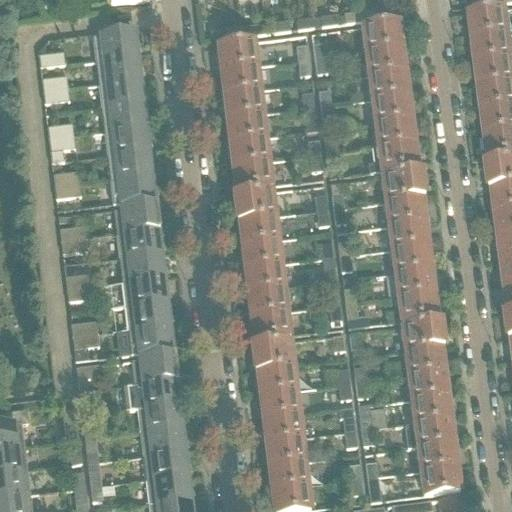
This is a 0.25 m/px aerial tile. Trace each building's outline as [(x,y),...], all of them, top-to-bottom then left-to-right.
[(54,0),(45,0),(43,1),(49,16),(59,12),(54,0)] [(105,0),(107,10),(147,5),(146,0),(105,0)] [(504,7),(502,0),(478,0),(472,1),(474,11),(504,7)] [(471,34),(472,42),(509,37),(505,13),(469,18),(470,22),(467,22),(468,34),(471,34)] [(376,14),(359,16),(360,26),(377,24),(376,14)] [(359,16),(344,18),(345,28),(360,26),(359,16)] [(336,19),(319,21),(321,31),(338,29),(336,19)] [(312,22),(296,24),(297,35),(314,32),(312,22)] [(288,25),(272,27),(273,38),(289,36),(288,25)] [(362,32),(365,56),(400,51),(399,43),(402,43),(400,31),(398,31),(397,27),(362,32)] [(264,28),(249,30),(250,41),(266,39),(264,28)] [(224,33),(226,44),(243,41),(241,31),(224,33)] [(92,41),(95,65),(137,60),(136,57),(135,58),(134,53),(137,51),(137,52),(138,51),(134,38),(134,36),(92,41)] [(474,58),(475,66),(511,61),(509,37),(472,42),(473,46),(470,46),(471,58),(474,58)] [(219,67),(220,75),(259,70),(256,46),(218,50),(218,55),(215,55),(217,67),(219,67)] [(312,47),(314,63),(326,61),(324,46),(312,47)] [(307,50),(295,51),(297,66),(309,65),(308,63),(307,50)] [(365,56),(368,80),(403,75),(402,67),(405,67),(404,55),(401,55),(400,51),(365,56)] [(38,59),(39,72),(64,69),(63,56),(38,59)] [(95,65),(98,89),(139,84),(139,81),(138,81),(137,77),(140,75),(140,76),(141,75),(137,62),(137,60),(95,65)] [(478,81),(479,90),(511,85),(511,63),(511,61),(475,66),(476,69),(473,70),(475,82),(478,81)] [(325,63),(314,64),(316,78),(316,79),(327,78),(325,63)] [(309,65),(297,66),(299,81),(310,80),(310,79),(309,65)] [(222,90),(223,98),(262,93),(259,70),(220,75),(221,78),(218,79),(220,91),(222,90)] [(368,80),(371,104),(407,99),(406,91),(408,90),(407,78),(404,79),(403,75),(368,80)] [(41,83),(42,96),(67,93),(66,80),(41,83)] [(98,89),(101,113),(142,108),(142,105),(140,105),(140,100),(143,99),(144,99),(140,86),(139,84),(98,89)] [(481,105),(482,114),(511,109),(511,85),(479,90),(479,93),(476,94),(478,106),(481,105)] [(67,93),(42,96),(44,108),(69,105),(67,93)] [(225,114),(226,122),(264,117),(262,93),(223,98),(224,102),(221,103),(223,115),(225,114)] [(329,95),(318,96),(320,111),(331,110),(329,95)] [(312,97),(301,98),(302,114),(314,112),(314,111),(312,97)] [(371,104),(374,127),(410,123),(409,115),(411,114),(410,102),(407,103),(407,99),(371,104)] [(101,113),(104,137),(145,132),(145,129),(143,129),(143,124),(145,122),(146,123),(147,123),(142,109),(142,108),(101,113)] [(484,129),(485,138),(511,134),(511,109),(482,114),(482,117),(479,117),(481,129),(484,129)] [(331,110),(320,111),(322,127),(333,125),(331,110)] [(314,112),(302,114),(304,129),(316,127),(314,112)] [(228,138),(229,146),(267,141),(264,117),(226,122),(227,126),(224,126),(225,138),(228,138)] [(374,127),(377,151),(413,147),(412,138),(414,138),(413,126),(410,126),(410,123),(374,127)] [(46,131),(48,144),(73,141),(71,128),(46,131)] [(104,137),(106,161),(148,156),(148,153),(146,153),(145,148),(148,146),(149,147),(150,147),(145,133),(145,132),(104,137)] [(511,134),(485,138),(485,141),(482,141),(484,153),(487,153),(488,162),(508,159),(511,158),(511,134)] [(73,141),(48,144),(51,168),(63,166),(62,155),(74,153),(73,141)] [(231,162),(232,170),(270,165),(267,141),(229,146),(229,150),(227,150),(228,162),(231,162)] [(335,143),(324,144),(326,160),(337,158),(335,143)] [(318,145),(307,147),(309,162),(320,160),(320,159),(318,145)] [(413,147),(377,151),(379,166),(367,167),(368,177),(416,171),(415,162),(417,162),(416,150),(413,150),(413,147)] [(106,161),(109,185),(151,180),(151,177),(149,177),(148,172),(151,170),(151,171),(153,170),(148,157),(148,156),(106,161)] [(337,158),(326,160),(328,175),(339,173),(337,158)] [(320,160),(309,162),(311,177),(322,175),(322,174),(320,160)] [(511,164),(486,168),(489,193),(511,189),(511,164)] [(270,165),(232,170),(233,174),(230,174),(231,186),(234,186),(235,195),(273,190),(270,165)] [(52,179),(53,191),(78,188),(77,176),(52,179)] [(381,182),(385,207),(420,202),(423,202),(419,177),(381,182)] [(151,180),(109,185),(112,209),(154,204),(153,200),(152,201),(151,196),(154,194),(154,195),(156,194),(151,181),(151,180)] [(78,188),(53,191),(55,204),(80,201),(78,188)] [(495,212),(495,216),(511,214),(511,189),(489,193),(492,193),(493,200),(490,201),(492,213),(495,212)] [(233,201),(236,225),(277,221),(274,196),(233,201)] [(342,198),(331,199),(333,214),(344,213),(342,198)] [(325,200),(314,201),(316,216),(327,215),(327,214),(325,200)] [(385,207),(388,230),(423,225),(423,222),(425,221),(424,209),(421,210),(420,202),(385,207)] [(113,215),(116,240),(159,234),(156,210),(113,215)] [(344,213),(333,214),(335,229),(345,228),(344,213)] [(498,236),(498,241),(511,239),(511,214),(495,216),(496,224),(493,224),(495,237),(498,236)] [(327,215),(316,216),(318,232),(329,230),(327,215)] [(241,245),(242,249),(280,244),(277,221),(236,225),(236,226),(239,226),(240,233),(237,234),(238,246),(241,245)] [(388,230),(391,254),(426,249),(426,246),(428,245),(427,233),(424,234),(423,225),(388,230)] [(59,234),(60,246),(85,243),(84,231),(59,234)] [(116,240),(119,263),(160,258),(160,255),(159,256),(158,251),(161,249),(161,250),(162,249),(158,235),(159,235),(159,234),(116,240)] [(501,260),(501,265),(511,263),(511,239),(498,241),(499,248),(496,248),(498,260),(501,260)] [(85,243),(60,246),(62,259),(87,256),(85,243)] [(244,269),(244,273),(283,268),(280,244),(242,249),(243,257),(240,257),(241,269),(244,269)] [(348,245),(337,247),(339,262),(350,260),(348,245)] [(331,247),(320,249),(322,264),(333,262),(333,261),(331,247)] [(391,254),(394,278),(429,273),(429,269),(431,269),(430,257),(427,257),(426,249),(391,254)] [(119,263),(122,287),(163,282),(163,279),(161,279),(161,275),(164,273),(165,273),(160,260),(160,258),(119,263)] [(350,260),(339,262),(341,277),(352,275),(350,260)] [(333,262),(322,264),(324,279),(335,278),(335,277),(333,262)] [(504,284),(504,288),(511,287),(511,263),(501,265),(502,272),(499,272),(501,284),(504,284)] [(83,268),(63,270),(66,294),(91,291),(89,279),(85,279),(83,268)] [(247,293),(247,296),(285,291),(283,268),(244,273),(245,281),(242,281),(244,293),(247,293)] [(394,278),(397,301),(432,297),(432,293),(434,293),(433,281),(430,281),(429,273),(394,278)] [(122,287),(125,311),(166,306),(166,303),(164,303),(164,298),(166,296),(167,297),(168,297),(164,284),(163,282),(122,287)] [(511,287),(504,288),(505,296),(503,296),(504,308),(507,308),(508,312),(511,311),(511,287)] [(91,291),(66,294),(67,306),(92,303),(91,291)] [(250,317),(250,320),(288,315),(285,291),(247,296),(248,305),(245,305),(247,317),(250,317)] [(354,292),(343,294),(345,308),(355,307),(354,292)] [(337,295),(326,296),(328,311),(339,309),(337,295)] [(432,297),(397,301),(400,326),(436,321),(435,317),(437,317),(436,304),(433,305),(432,297)] [(125,311),(128,335),(169,330),(169,327),(167,327),(166,322),(169,320),(169,321),(171,321),(166,307),(166,306),(125,311)] [(355,307),(345,308),(347,324),(348,332),(366,330),(367,330),(366,321),(357,322),(355,307)] [(339,309),(328,311),(330,331),(341,330),(339,309)] [(288,315),(250,320),(251,329),(248,329),(250,341),(252,341),(253,345),(291,340),(288,315)] [(70,329),(71,341),(97,339),(95,326),(70,329)] [(401,332),(404,357),(440,352),(443,352),(439,327),(401,332)] [(169,330),(128,335),(131,360),(172,355),(171,351),(170,351),(169,346),(172,344),(172,345),(174,344),(169,331),(169,330)] [(359,337),(348,339),(350,355),(361,353),(361,352),(359,337)] [(97,339),(71,341),(73,354),(98,351),(97,339)] [(342,340),(332,341),(334,356),(334,357),(344,355),(342,340)] [(251,351),(253,375),(295,370),(292,346),(251,351)] [(404,357),(407,380),(443,375),(442,372),(445,372),(444,360),(441,360),(440,352),(404,357)] [(131,365),(134,390),(177,385),(174,360),(131,365)] [(100,369),(75,372),(77,385),(78,396),(88,395),(86,383),(102,382),(100,369)] [(259,395),(259,399),(298,394),(295,370),(253,375),(254,376),(257,376),(258,383),(255,384),(256,396),(259,395)] [(363,371),(352,373),(354,388),(365,386),(363,371)] [(347,374),(336,375),(338,390),(349,388),(347,373),(347,374)] [(407,380),(410,404),(446,399),(446,396),(448,396),(447,383),(444,384),(443,375),(407,380)] [(134,390),(125,391),(128,415),(137,414),(178,409),(178,406),(176,406),(176,401),(179,399),(179,400),(180,400),(176,386),(177,386),(177,385),(134,390)] [(365,386),(354,388),(356,403),(367,402),(365,386)] [(349,388),(338,390),(340,405),(351,404),(350,403),(349,388)] [(262,419),(263,423),(301,418),(298,394),(259,399),(260,407),(258,408),(259,420),(262,419)] [(88,395),(78,396),(79,408),(80,414),(90,413),(89,407),(88,395)] [(410,404),(413,428),(449,423),(449,420),(451,419),(450,407),(447,408),(446,399),(410,404)] [(137,414),(140,437),(181,432),(181,430),(179,430),(179,425),(182,423),(182,424),(183,423),(179,410),(178,409),(137,414)] [(368,409),(357,411),(360,435),(371,433),(372,433),(386,432),(383,413),(369,414),(368,409)] [(352,412),(338,414),(339,422),(339,423),(342,423),(344,437),(355,436),(352,412)] [(0,454),(24,451),(21,427),(27,426),(26,414),(0,416),(0,454)] [(61,415),(65,446),(78,445),(74,414),(61,415)] [(265,443),(265,447),(304,442),(301,418),(263,423),(264,431),(261,431),(262,443),(265,443)] [(408,453),(417,452),(452,447),(452,444),(455,443),(453,431),(450,432),(449,423),(413,428),(405,429),(408,453)] [(82,429),(84,444),(93,443),(92,428),(82,429)] [(140,437),(143,461),(184,456),(184,453),(182,454),(182,449),(184,447),(185,448),(186,447),(181,434),(181,432),(140,437)] [(371,433),(360,435),(362,451),(373,449),(371,433)] [(355,436),(344,437),(346,453),(357,451),(355,436)] [(268,467),(268,471),(306,466),(304,442),(265,447),(266,455),(263,455),(265,467),(268,467)] [(93,443),(84,444),(86,459),(95,458),(93,443)] [(417,452),(420,476),(455,471),(455,468),(458,467),(456,455),(453,455),(452,447),(417,452)] [(0,478),(27,475),(24,451),(0,454),(0,478)] [(69,454),(71,470),(81,469),(79,453),(69,454)] [(143,461),(146,485),(187,480),(187,477),(185,477),(184,473),(187,471),(188,471),(189,471),(184,458),(184,456),(143,461)] [(271,491),(271,495),(309,490),(306,466),(268,471),(269,479),(266,479),(268,491),(271,491)] [(376,467),(365,468),(367,483),(378,482),(376,467)] [(359,469),(348,470),(350,485),(361,484),(359,469)] [(455,471),(420,476),(423,500),(458,495),(458,491),(461,491),(459,479),(456,479),(455,471)] [(0,502),(30,499),(27,475),(0,478),(0,502)] [(88,476),(89,492),(99,491),(97,475),(88,476)] [(72,478),(74,494),(83,492),(82,477),(72,478)] [(146,485),(149,509),(190,504),(189,501),(188,501),(187,496),(190,494),(190,495),(192,495),(187,481),(187,480),(146,485)] [(378,482),(367,483),(370,507),(381,506),(378,482)] [(361,484),(350,485),(352,500),(353,500),(363,499),(361,484)] [(312,511),(309,490),(271,495),(272,503),(269,503),(270,511),(312,511)] [(99,491),(89,492),(91,507),(101,506),(99,491)] [(83,492),(74,494),(76,509),(85,508),(83,492)] [(0,511),(31,511),(30,499),(0,502),(0,511)] [(438,504),(439,511),(463,511),(462,501),(438,504)]
